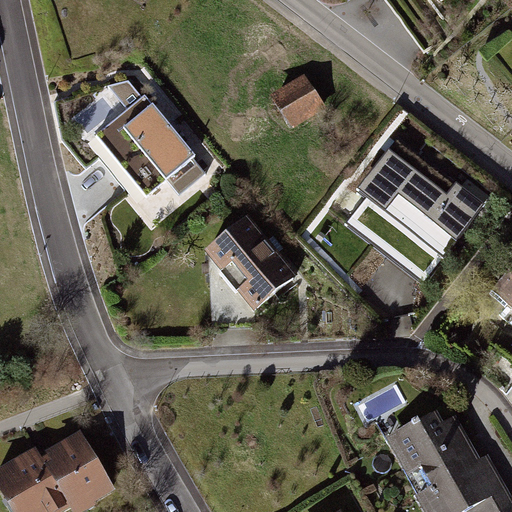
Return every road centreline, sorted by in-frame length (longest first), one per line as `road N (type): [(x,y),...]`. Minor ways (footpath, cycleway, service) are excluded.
road 1 (residential): [(119,384),(157,364),(416,352),(470,373),(511,428)]
road 2 (residential): [(3,0),(68,269),(119,384)]
road 3 (residential): [(511,166),(296,0)]
road 4 (residential): [(119,384),(186,511)]
road 5 (residential): [(0,425),(119,384)]
